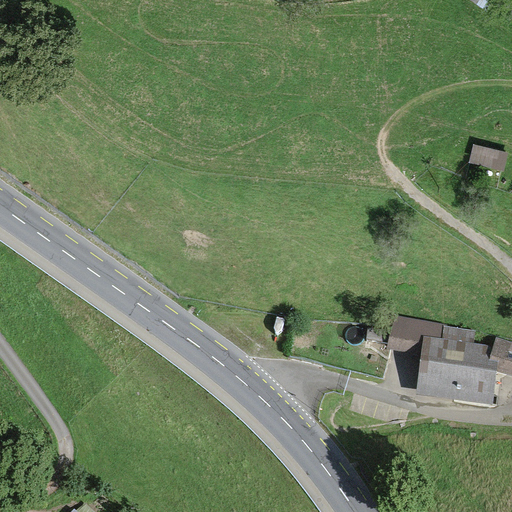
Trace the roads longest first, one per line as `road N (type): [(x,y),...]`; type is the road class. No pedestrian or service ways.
road 1 (primary): [(0,203),(219,360),(332,476),(355,511)]
road 2 (track): [(388,162),(385,131),(408,104),(473,86),(511,87)]
